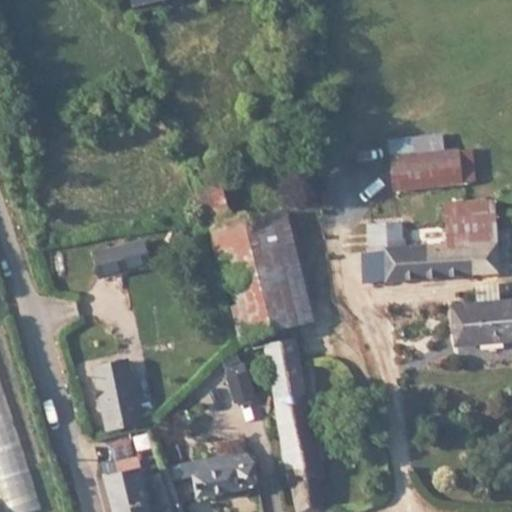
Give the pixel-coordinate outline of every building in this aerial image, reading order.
[(120,0),(126,16),(177,0),(120,0)] [(113,88),(73,99),(79,118),(119,106),(113,88)] [(451,145),(386,153),(389,182),(455,173),(451,145)] [(459,228),(486,226),(484,199),(427,203),(431,247),(360,255),(363,283),(490,271),(488,241),(460,243),(459,228)] [(234,268),(242,267),(305,253),(297,218),(227,231),(234,268)] [(488,241),(486,226),(459,228),(460,243),(488,241)] [(125,242),(102,249),(109,271),(132,263),(125,242)] [(242,267),(250,308),(269,305),(273,327),(255,331),(257,343),(273,340),(298,334),(319,329),(305,253),(242,267)] [(511,303),(455,310),(458,348),(511,342),(511,303)] [(250,308),(238,310),(245,334),(255,331),(273,327),(269,305),(250,308)] [(458,348),(455,310),(441,311),(447,348),(458,348)] [(297,511),(323,509),(298,334),(273,340),(292,470),(284,471),(288,488),(294,488),(297,511)] [(98,359),(102,380),(103,386),(110,419),(143,412),(140,399),(130,401),(124,369),(134,367),(130,352),(98,359)] [(231,362),(233,370),(253,365),(251,357),(231,362)] [(253,365),(233,370),(240,395),(242,394),(256,391),(259,390),(253,365)] [(124,369),(130,401),(140,399),(134,367),(124,369)] [(240,484),(263,479),(258,449),(234,452),(240,484)] [(234,452),(169,459),(174,474),(195,470),(199,491),(240,484),(234,452)] [(117,468),(106,472),(118,511),(149,511),(133,455),(114,459),(117,468)] [(186,511),(174,474),(169,459),(163,460),(160,461),(164,474),(154,475),(165,511),(186,511)]
